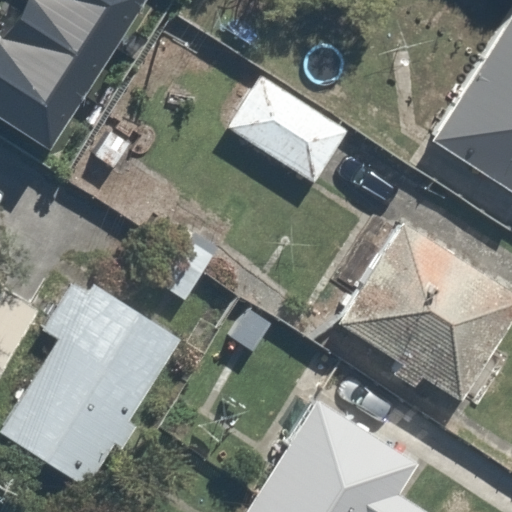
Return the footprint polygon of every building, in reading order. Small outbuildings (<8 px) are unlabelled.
[(174,0),(141,0),(132,4),(158,66),(195,51),(174,0)] [(511,0),(414,0),(404,17),(414,23),(463,53),(409,142),(511,204),(511,0)] [(243,64),(204,125),(309,191),(348,130),(243,64)] [(129,127),(96,108),(73,149),(106,168),(129,127)] [(511,270),(378,193),(307,315),(466,407),(511,326),(511,270)] [(238,259),(153,208),(126,253),(148,267),(142,277),(174,297),(192,268),(222,285),(238,259)] [(102,434),(123,445),(181,337),(49,266),(20,320),(43,335),(0,401),(0,443),(75,484),(102,434)] [(401,456),(296,392),(222,511),(421,511),(424,508),(384,484),(401,456)]
